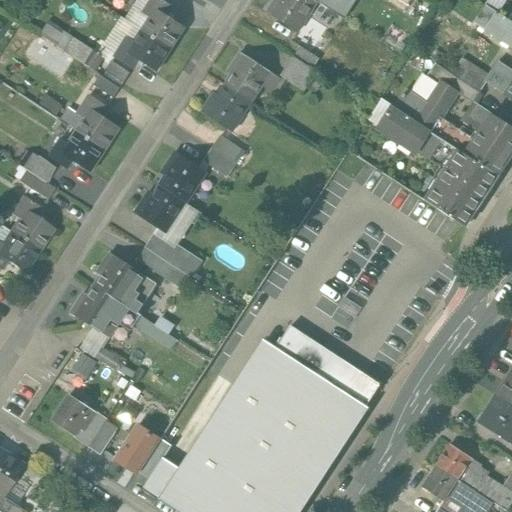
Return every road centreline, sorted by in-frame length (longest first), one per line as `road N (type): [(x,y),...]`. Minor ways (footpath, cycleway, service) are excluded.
road 1 (residential): [(0,365),(235,0)]
road 2 (primary): [(511,272),(459,336),(346,511)]
road 3 (residential): [(141,511),(0,421)]
